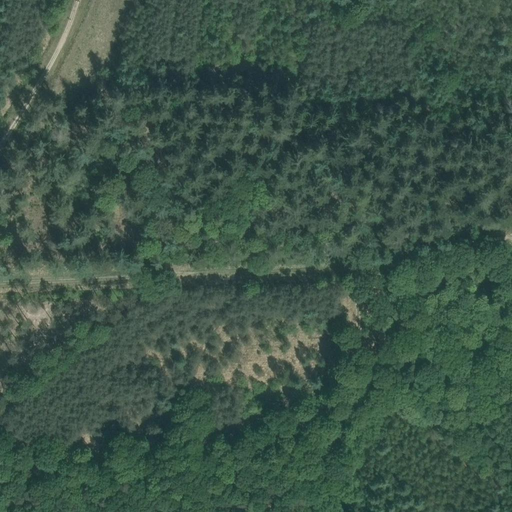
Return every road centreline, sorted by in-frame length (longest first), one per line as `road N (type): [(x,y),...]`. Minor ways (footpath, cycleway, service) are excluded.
road 1 (track): [(0,280),(362,268),(511,235)]
road 2 (track): [(75,0),(56,50),(0,145)]
